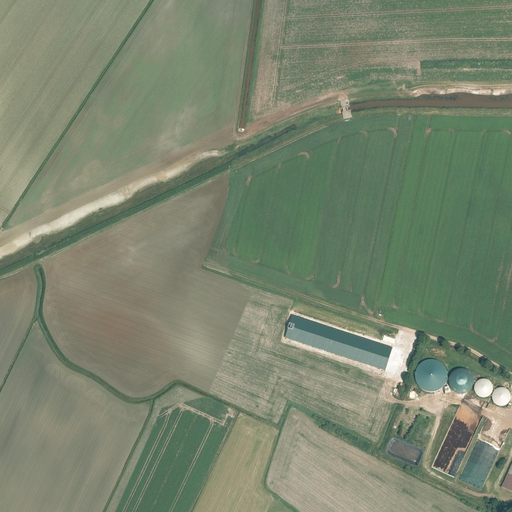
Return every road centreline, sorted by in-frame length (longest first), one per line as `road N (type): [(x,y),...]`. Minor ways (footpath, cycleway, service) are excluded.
road 1 (track): [(0,276),(326,123),(418,112),(511,114)]
road 2 (track): [(511,374),(461,345),(203,264)]
road 3 (track): [(511,93),(370,95),(310,108),(236,140)]
road 4 (track): [(236,140),(0,252)]
road 5 (track): [(251,0),(236,140)]
